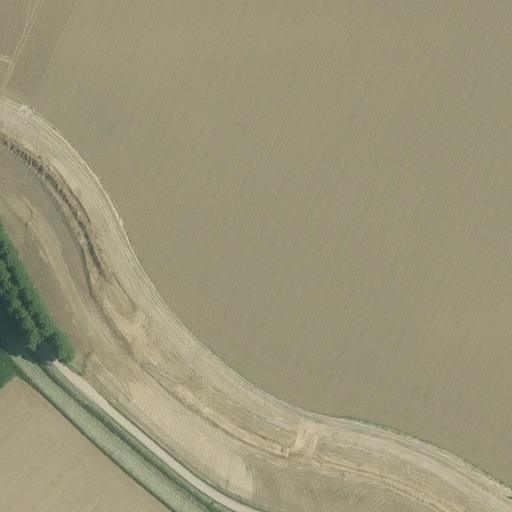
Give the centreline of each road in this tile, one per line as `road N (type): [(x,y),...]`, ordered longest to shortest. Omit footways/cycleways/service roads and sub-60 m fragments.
road 1 (unclassified): [(247,511),(199,485),(70,377),(32,332),(0,271)]
road 2 (track): [(53,277),(59,308),(91,362),(88,393)]
